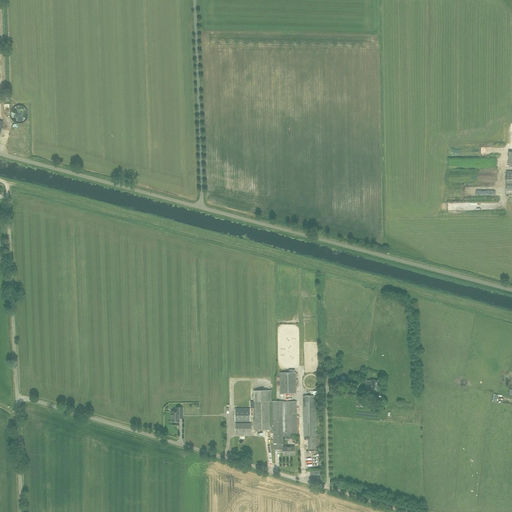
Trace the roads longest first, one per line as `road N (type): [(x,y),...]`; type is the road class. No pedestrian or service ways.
road 1 (unclassified): [(511,289),(0,154)]
road 2 (track): [(511,316),(5,183)]
road 3 (unclassified): [(17,396),(327,487),(325,385)]
road 4 (unclassified): [(17,396),(5,183)]
